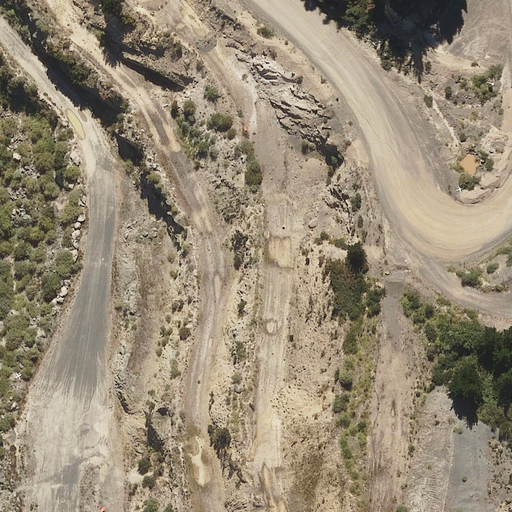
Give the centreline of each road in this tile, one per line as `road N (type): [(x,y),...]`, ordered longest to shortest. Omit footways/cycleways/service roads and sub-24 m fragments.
road 1 (track): [(0,25),(88,130),(102,189),(68,456),(70,511)]
road 2 (track): [(280,0),(331,47),(390,128),(415,205),(452,228),(501,213),(511,199)]
road 3 (track): [(415,205),(431,269),(465,294),(511,309)]
